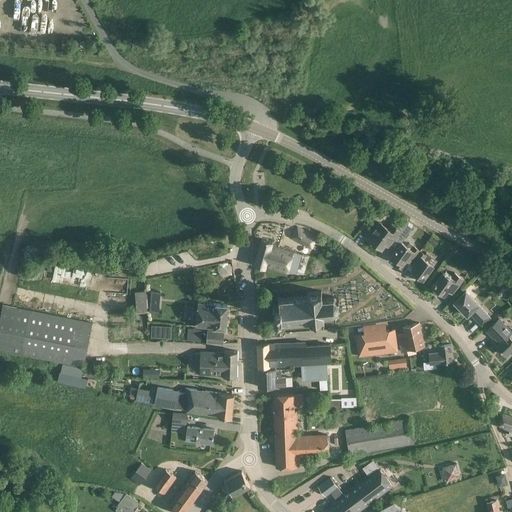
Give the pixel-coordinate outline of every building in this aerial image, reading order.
[(382,215),(386,208),(379,204),(375,210),(382,215)] [(380,222),(367,239),(381,249),(385,245),(390,248),(392,245),(397,238),(402,231),(391,223),(388,228),(380,222)] [(292,237),(311,247),(317,237),(297,227),(292,237)] [(428,241),(433,245),(435,246),(438,241),(431,236),(428,241)] [(254,265),(255,265),(265,268),(265,266),(287,272),(293,250),(272,244),(272,242),(262,239),(254,265)] [(401,242),(391,256),(402,264),(406,259),(411,263),(420,251),(409,243),(407,246),(401,242)] [(420,251),(411,263),(415,266),(412,271),(423,279),(433,266),(427,261),(431,256),(426,252),(425,254),(420,251)] [(452,293),(463,279),(454,272),(450,278),(443,273),(433,286),(444,295),(448,290),(452,293)] [(126,289),(126,278),(109,278),(109,288),(126,289)] [(490,317),(478,305),(479,304),(466,290),(454,302),(455,303),(455,304),(456,306),(459,307),(467,315),(470,313),(482,325),(490,317)] [(136,291),(137,313),(146,312),(145,291),(136,291)] [(323,321),(324,321),(324,322),(336,321),(335,319),(339,319),(338,314),(335,315),(335,313),(339,308),(338,302),(334,298),(323,299),(322,293),(321,293),(321,294),(309,295),(309,294),(307,294),(307,297),(280,298),(278,298),(278,300),(279,300),(280,305),(276,305),(276,304),(273,304),(273,307),(276,306),(276,315),(273,315),(274,318),(276,317),(281,317),(281,321),(280,321),(280,323),(282,323),(282,321),(309,320),(309,322),(311,322),(311,321),(323,320),(323,321)] [(228,304),(216,303),(198,302),(196,325),(225,328),(228,304)] [(0,317),(0,350),(63,363),(83,367),(92,323),(3,305),(0,317)] [(511,338),(508,335),(511,332),(511,331),(499,318),(486,330),(493,337),(494,336),(500,342),(496,345),(505,355),(511,348),(511,338)] [(401,351),(408,350),(424,346),(419,323),(403,327),(404,333),(397,335),(401,351)] [(207,329),(206,342),(223,344),(224,331),(207,329)] [(389,330),(364,333),(362,333),(362,334),(355,334),(358,357),(398,352),(395,329),(389,330)] [(283,343),(284,365),(333,362),(332,343),(305,345),(305,342),(283,343)] [(257,344),(259,367),(284,365),(283,343),(257,344)] [(429,361),(423,362),(424,369),(436,368),(436,363),(453,361),(451,344),(438,345),(438,352),(428,353),(429,361)] [(236,376),(237,351),(224,351),(224,352),(200,351),(200,375),(224,375),(224,376),(236,376)] [(398,368),(406,367),(405,358),(397,359),(398,368)] [(81,377),(83,367),(63,363),(58,381),(85,388),(87,378),(81,377)] [(327,363),(300,365),(302,380),(328,378),(327,363)] [(342,397),(341,368),(331,368),(331,363),(329,363),(330,384),(329,384),(330,398),(342,397)] [(281,369),(275,369),(275,367),(257,368),(258,386),(292,385),(292,376),(281,376),(281,369)] [(151,368),(143,368),(143,377),(151,377),(151,368)] [(181,410),(218,415),(232,417),(234,394),(220,393),(185,388),(184,392),(179,391),(179,390),(157,386),(156,391),(138,387),(135,400),(154,404),(154,403),(176,407),(176,406),(182,407),(181,410)] [(297,435),(296,406),(304,406),(303,394),(295,395),(274,395),(274,406),(272,407),(272,412),(275,413),(277,467),(298,466),(298,463),(311,462),(311,455),(328,454),(328,449),(329,449),(329,441),(328,441),(327,434),(297,435)] [(330,410),(337,410),(343,409),(343,399),(330,399),(330,410)] [(173,411),(172,422),(186,424),(188,413),(173,411)] [(511,416),(503,413),(499,425),(504,427),(503,428),(511,431),(511,416)] [(349,455),(414,444),(409,419),(345,430),(349,455)] [(187,426),(185,442),(196,443),(196,441),(213,443),(214,429),(198,427),(188,426),(187,426)] [(141,463),(130,478),(140,486),(151,470),(141,463)] [(456,463),(442,467),(446,482),(460,478),(456,463)] [(166,468),(153,485),(165,493),(177,476),(166,468)] [(356,511),(392,485),(381,471),(379,469),(324,511),(356,511)] [(195,471),(169,506),(176,511),(185,511),(208,481),(195,471)] [(225,480),(223,487),(226,494),(233,496),(250,486),(242,471),(225,480)] [(504,475),(497,477),(499,486),(506,484),(504,475)] [(126,493),(115,491),(112,495),(120,501),(126,493)] [(127,494),(119,504),(128,511),(133,511),(140,503),(127,494)] [(500,511),(497,500),(486,502),(488,511),(500,511)] [(374,511),(405,511),(393,503),(374,511)]
